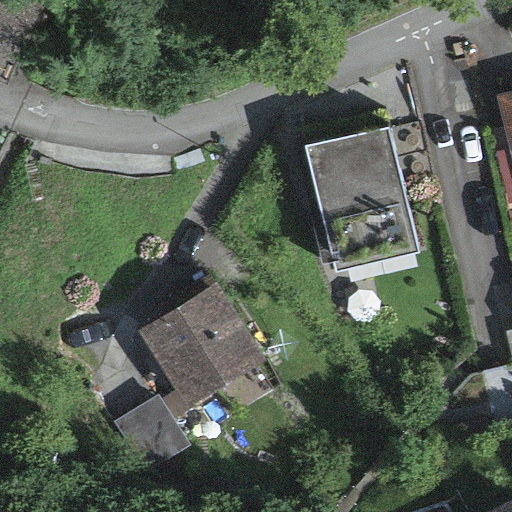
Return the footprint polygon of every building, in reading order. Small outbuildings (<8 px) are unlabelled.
[(0,0),(0,56),(29,61),(38,0),(0,0)] [(293,138),(336,279),(418,254),(375,113),(293,138)] [(213,271),(133,321),(179,394),(259,343),(213,271)] [(163,399),(121,424),(151,473),(193,448),(163,399)] [(511,511),(511,485),(464,511),(511,511)]
